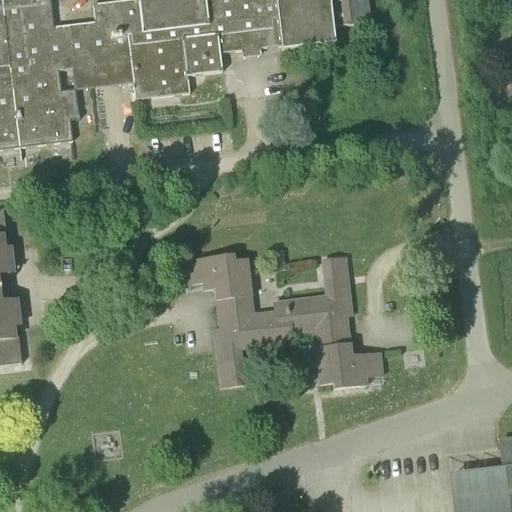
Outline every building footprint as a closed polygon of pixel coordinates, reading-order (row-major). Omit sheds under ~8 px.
[(53,30),(48,0),(0,0),(0,153),(72,145),(69,124),(78,123),(74,93),(60,94),(58,74),(130,66),(135,104),(189,97),(187,80),(221,75),(219,57),(280,49),(281,53),(334,47),(332,30),(370,26),(366,0),(133,0),(134,3),(92,8),(94,25),(53,30)] [(19,328),(16,304),(0,305),(0,277),(13,276),(10,251),(6,252),(1,214),(0,214),(0,369),(21,367),(17,342),(14,342),(13,329),(19,328)] [(267,256),(269,269),(284,267),(282,254),(267,256)] [(180,267),(180,268),(183,287),(202,285),(203,294),(214,292),(219,333),(214,334),(220,391),(243,388),(239,353),(291,347),(290,337),(312,335),(319,388),(332,387),(332,393),(367,389),(366,388),(365,388),(364,381),(382,379),(379,357),(350,360),(345,320),(351,319),(347,286),(346,286),(342,262),(321,264),(325,288),(324,289),(325,300),(273,306),(274,315),(252,318),(246,264),(233,266),(232,260),(199,264),(199,265),(180,267)] [(409,355),(411,370),(424,368),(422,353),(409,355)] [(511,511),(511,443),(500,445),(503,472),(450,478),(454,511),(511,511)]
